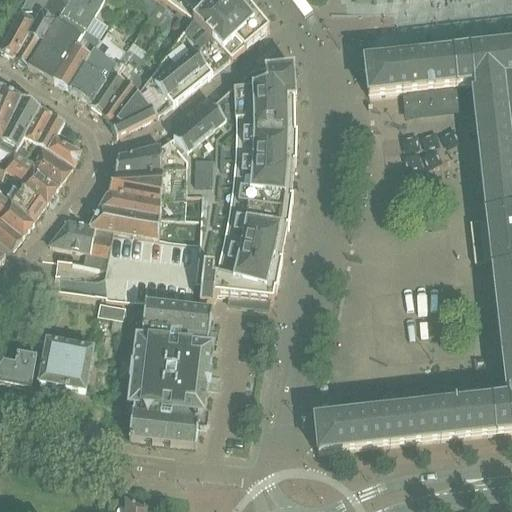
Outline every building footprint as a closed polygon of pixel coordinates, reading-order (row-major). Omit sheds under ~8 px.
[(27,0),(0,53),(0,56),(10,62),(13,63),(49,0),(27,0)] [(58,0),(49,0),(13,63),(15,64),(27,72),(68,6),(58,0)] [(71,0),(68,6),(27,72),(53,88),(81,43),(85,35),(97,15),(104,3),(106,1),(106,0),(71,0)] [(138,95),(111,131),(116,143),(117,142),(117,141),(156,122),(157,123),(158,122),(157,122),(172,110),(173,111),(212,80),(212,79),(229,67),(231,66),(246,53),(269,34),(248,9),(249,9),(239,0),(158,0),(192,25),(155,76),(138,96),(138,95)] [(81,43),(53,88),(68,97),(88,64),(100,44),(85,35),(81,43)] [(88,64),(68,97),(74,100),(89,109),(90,110),(117,70),(126,56),(111,45),(114,40),(107,35),(100,44),(88,64)] [(453,94),(453,91),(463,90),(472,89),(489,247),(507,403),(487,405),(487,402),(489,402),(487,381),(435,387),(436,389),(421,391),(405,392),(405,390),(353,396),(356,420),(323,423),(315,424),(318,458),(511,437),(511,50),(372,66),(365,66),(368,100),(407,96),(408,99),(405,99),(408,120),(458,114),(455,94),(453,94)] [(117,70),(90,110),(102,119),(125,86),(132,75),(135,70),(122,61),(126,56),(117,70)] [(144,61),(142,64),(149,70),(152,67),(144,61)] [(164,149),(160,152),(161,163),(162,171),(162,178),(168,178),(172,178),(172,177),(175,177),(175,176),(185,176),(185,204),(201,204),(201,206),(200,228),(199,249),(196,274),(203,275),(200,307),(213,308),(214,306),(217,299),(229,301),(228,308),(268,313),(269,306),(273,306),(275,296),(277,296),(282,266),(281,266),(287,233),(289,233),(293,203),(291,202),(294,169),(296,169),(297,142),(297,138),(295,138),(294,105),(296,105),(296,100),(295,100),(293,75),(290,73),(264,75),(264,74),(253,76),(212,111),(203,118),(173,143),(168,147),(164,149)] [(125,86),(102,119),(111,131),(138,95),(136,94),(141,87),(141,83),(139,79),(134,76),(132,75),(125,86)] [(0,94),(0,146),(3,141),(21,102),(1,92),(0,94)] [(0,146),(0,149),(14,157),(15,156),(19,150),(23,141),(40,112),(21,102),(3,141),(0,146)] [(23,141),(34,147),(52,119),(40,112),(23,141)] [(34,147),(40,151),(46,153),(55,142),(64,126),(52,119),(34,147)] [(81,156),(55,142),(46,153),(74,172),(81,156)] [(15,157),(19,150),(15,156),(14,157),(5,173),(4,175),(26,189),(23,192),(47,211),(58,193),(35,175),(38,171),(33,167),(15,157)] [(72,175),(74,172),(46,153),(40,151),(33,167),(38,171),(35,175),(58,193),(61,190),(72,175)] [(113,181),(162,178),(162,171),(161,163),(160,152),(160,151),(118,161),(114,180),(113,181)] [(183,207),(183,177),(175,177),(172,177),(172,178),(168,178),(162,178),(113,181),(108,199),(162,207),(171,207),(183,207)] [(35,229),(47,211),(23,192),(13,206),(11,209),(12,210),(35,229)] [(0,223),(2,225),(12,210),(11,209),(13,206),(0,198),(0,223)] [(102,210),(160,225),(199,228),(199,227),(200,222),(199,206),(183,207),(171,207),(162,207),(108,199),(102,210)] [(23,242),(35,229),(12,210),(2,225),(23,242)] [(102,210),(91,230),(96,232),(95,235),(113,237),(128,240),(144,242),(144,243),(157,245),(160,225),(102,210)] [(0,247),(11,256),(23,242),(2,225),(0,223),(0,247)] [(49,250),(90,258),(89,264),(88,270),(101,273),(106,273),(107,268),(108,262),(112,244),(113,237),(95,235),(96,232),(91,230),(68,227),(49,250)] [(123,368),(121,368),(119,382),(121,382),(131,383),(132,383),(129,410),(134,410),(130,445),(195,452),(200,418),(204,418),(207,392),(208,392),(209,390),(210,380),(210,378),(209,378),(212,352),(206,351),(207,342),(209,343),(212,316),(145,309),(141,343),(137,343),(134,369),(133,369),(123,368)] [(93,354),(91,353),(47,345),(39,388),(85,396),(93,354)] [(0,388),(14,391),(31,395),(37,362),(20,359),(10,357),(0,372),(0,388)]
